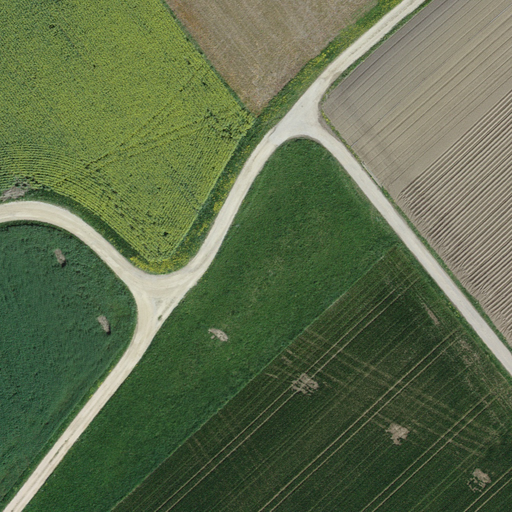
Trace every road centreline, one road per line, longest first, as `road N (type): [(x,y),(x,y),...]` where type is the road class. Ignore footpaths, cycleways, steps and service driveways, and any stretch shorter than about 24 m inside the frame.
road 1 (track): [(308,115),(168,306),(89,229),(25,210),(0,221)]
road 2 (track): [(511,369),(308,115)]
road 3 (track): [(19,511),(168,306)]
road 4 (track): [(308,115),(438,0)]
